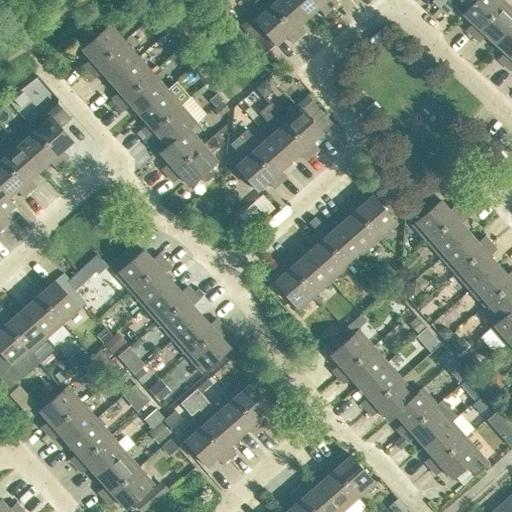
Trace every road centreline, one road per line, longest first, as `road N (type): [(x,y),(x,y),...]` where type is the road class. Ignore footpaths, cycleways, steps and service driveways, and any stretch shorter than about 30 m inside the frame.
road 1 (residential): [(223,272),(356,149),(356,136),(316,73),(378,10),(405,18),(511,117)]
road 2 (residential): [(223,272),(279,363),(325,416)]
road 3 (residential): [(0,273),(119,159)]
road 4 (residential): [(119,159),(126,181),(153,211),(223,272)]
road 5 (residential): [(325,416),(222,511)]
road 6 (residential): [(325,416),(422,511)]
